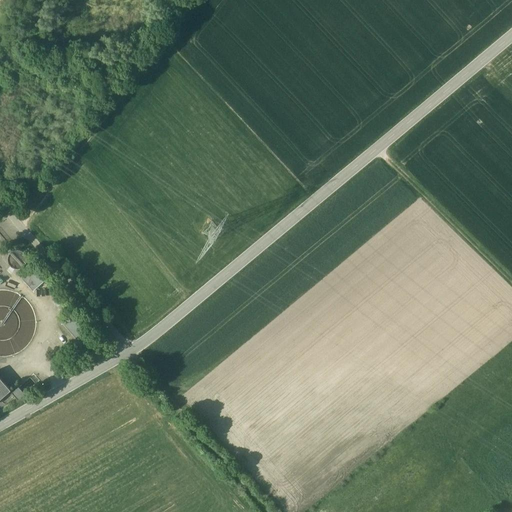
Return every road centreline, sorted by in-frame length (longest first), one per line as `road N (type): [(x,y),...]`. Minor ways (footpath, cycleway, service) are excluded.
road 1 (unclassified): [(511,37),(131,351)]
road 2 (track): [(25,234),(204,0)]
road 3 (unclassified): [(0,205),(131,351)]
road 4 (track): [(511,283),(379,149)]
road 5 (unclassified): [(131,351),(0,426)]
